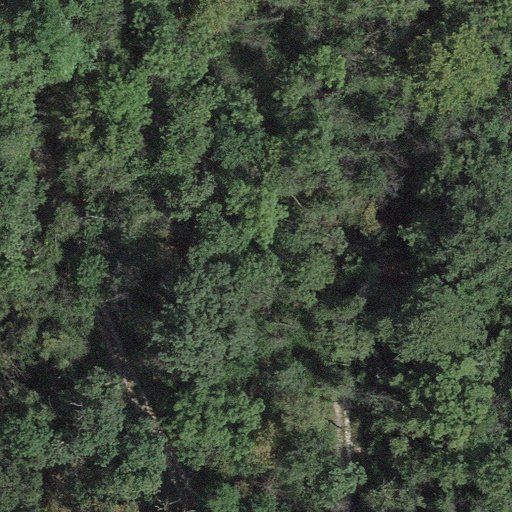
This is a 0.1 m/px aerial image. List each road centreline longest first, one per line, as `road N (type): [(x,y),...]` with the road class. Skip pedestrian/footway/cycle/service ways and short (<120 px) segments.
road 1 (track): [(337,511),(346,200),(396,0)]
road 2 (track): [(0,82),(197,511)]
